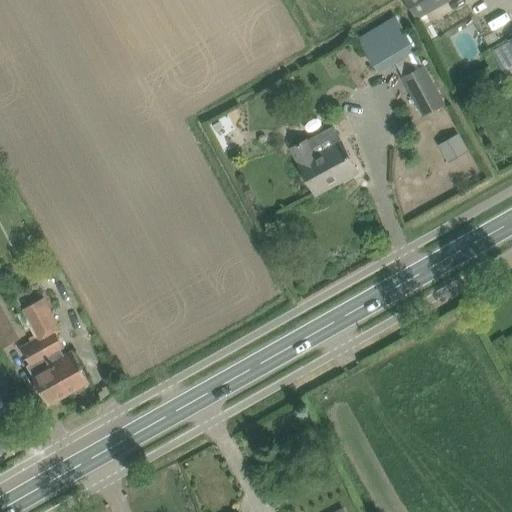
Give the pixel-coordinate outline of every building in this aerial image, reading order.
[(405,0),(416,20),(451,0),(405,0)] [(357,36),(380,73),(397,63),(397,62),(420,49),(410,33),(406,35),(393,14),(357,36)] [(424,66),(403,77),(424,115),(445,103),(424,66)] [(496,76),(493,83),(496,89),(503,91),(509,89),(511,82),(509,76),(502,74),(496,76)] [(300,164),(306,176),(316,194),(358,171),(342,141),(334,127),(309,141),(308,139),(292,147),(300,163),(300,164)] [(38,338),(69,392),(90,380),(73,350),(65,355),(61,348),(65,346),(56,331),(61,328),(43,297),(22,309),(38,338)] [(0,346),(0,347),(20,337),(0,301),(0,346)] [(69,392),(38,338),(23,346),(32,362),(27,365),(49,404),(69,392)]
